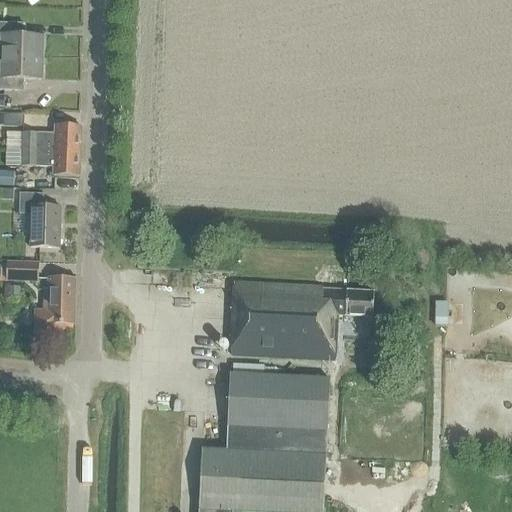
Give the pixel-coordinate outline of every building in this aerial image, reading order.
[(41,59),(42,38),(19,37),(19,25),(0,24),(0,44),(2,45),(2,58),(41,59)] [(40,81),(41,59),(2,58),(1,71),(0,71),(0,91),(17,92),(17,81),(40,81)] [(24,115),(3,114),(2,127),(23,128),(24,115)] [(80,153),(81,128),(57,127),(56,135),(23,134),(22,151),(80,153)] [(79,178),(80,153),(22,151),(21,168),(55,170),(54,177),(79,178)] [(0,186),(14,188),(15,173),(0,172),(0,186)] [(13,190),(0,189),(0,200),(13,201),(13,190)] [(60,249),(60,208),(42,208),(43,196),(18,195),(18,215),(30,215),(30,248),(60,249)] [(0,283),(6,284),(6,282),(39,284),(39,263),(6,262),(6,263),(0,262),(0,283)] [(34,310),(33,337),(61,338),(62,328),(68,328),(68,325),(74,325),(75,325),(76,303),(77,281),(75,281),(69,281),(69,275),(55,274),(55,281),(46,281),(46,291),(45,291),(45,302),(45,310),(34,310)] [(373,319),(375,294),(323,292),(323,289),(235,285),(230,356),(336,362),(338,317),(373,319)] [(8,286),(8,295),(20,296),(21,287),(8,286)] [(188,294),(188,305),(216,306),(216,295),(188,294)] [(322,511),(329,381),(229,376),(225,452),(200,451),(197,511),(322,511)]
